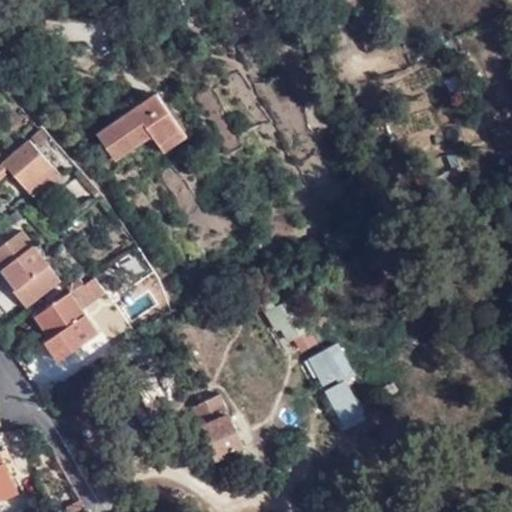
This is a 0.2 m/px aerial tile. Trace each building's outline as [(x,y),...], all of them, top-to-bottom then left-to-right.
[(97,84),(85,94),(94,104),(105,94),(97,84)] [(153,130),(148,134),(161,153),(183,136),(154,93),(136,106),(153,130)] [(115,158),(148,134),(153,130),(136,106),(99,133),(115,158)] [(111,161),(115,158),(99,133),(94,136),(111,161)] [(6,176),(9,172),(4,166),(31,142),(29,139),(0,164),(0,183),(7,178),(6,176)] [(64,180),(31,142),(4,166),(9,172),(36,204),(64,180)] [(0,268),(17,291),(15,295),(27,312),(62,286),(23,234),(0,251),(0,268)] [(95,280),(90,283),(94,290),(99,286),(95,280)] [(84,287),(80,281),(67,289),(71,296),(82,310),(82,311),(105,297),(99,286),(94,290),(90,283),(84,287)] [(58,339),(69,356),(99,336),(82,311),(82,310),(71,296),(36,319),(52,343),(58,339)] [(292,357),(319,340),(291,297),(265,315),(292,357)] [(59,362),(69,356),(58,339),(52,343),(48,345),(59,362)] [(339,432),(365,422),(348,379),(354,376),(341,344),(309,356),(339,432)] [(218,394),(219,394),(214,382),(187,393),(192,405),(218,394)] [(244,449),(244,447),(238,434),(231,417),(221,393),(219,394),(218,394),(192,405),(216,460),(244,449)] [(238,434),(244,447),(258,441),(246,411),(231,417),(238,434)] [(5,450),(0,452),(0,501),(19,492),(6,466),(12,463),(5,450)]
